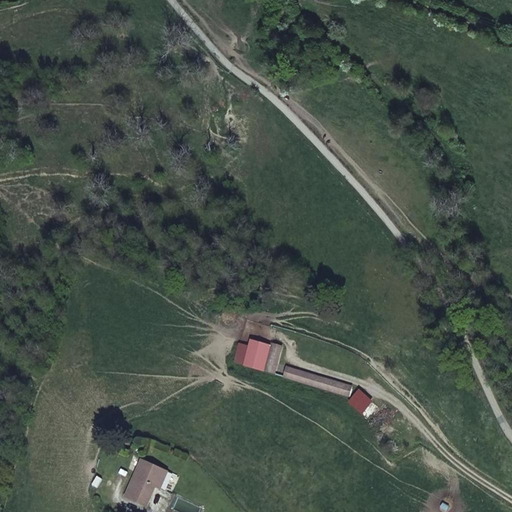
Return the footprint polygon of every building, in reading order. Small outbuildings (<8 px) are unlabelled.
[(244,363),(263,369),(271,346),(252,340),(244,363)] [(264,370),(272,372),(281,346),(273,343),(264,370)] [(286,368),(283,376),(350,396),(352,388),(286,368)] [(126,496),(141,504),(150,484),(155,486),(160,488),(168,470),(143,459),(126,496)] [(150,484),(141,504),(146,506),(155,486),(150,484)]
